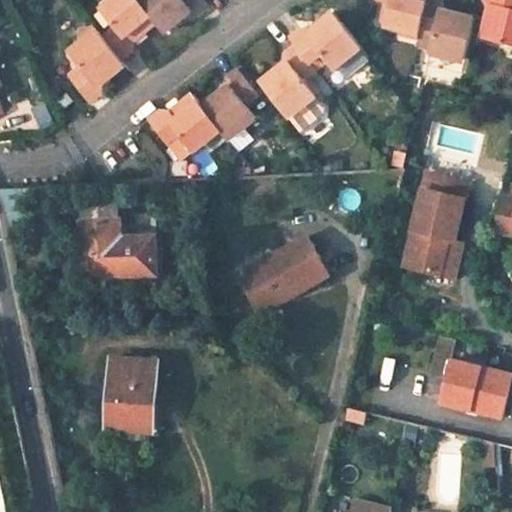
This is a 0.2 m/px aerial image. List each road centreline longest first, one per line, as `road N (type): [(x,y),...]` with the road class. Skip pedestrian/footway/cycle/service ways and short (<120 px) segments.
road 1 (residential): [(286,0),(62,157),(0,159)]
road 2 (unclassified): [(0,276),(50,511)]
road 3 (residential): [(374,401),(511,434)]
